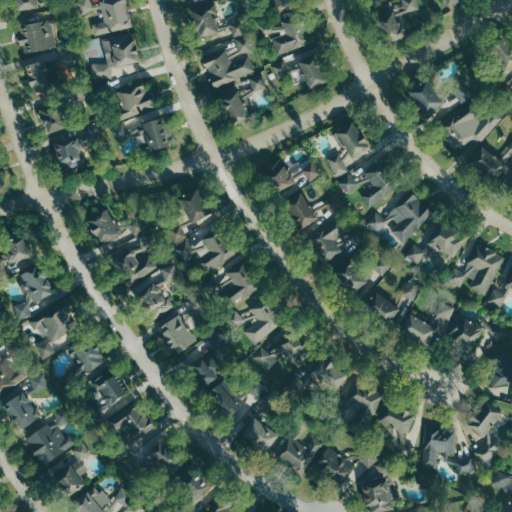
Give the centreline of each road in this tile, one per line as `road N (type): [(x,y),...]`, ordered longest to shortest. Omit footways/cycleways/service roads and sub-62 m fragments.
road 1 (tertiary): [(0,205),(214,157),(373,86),(511,5)]
road 2 (residential): [(310,511),(241,479),(131,340),(41,197),(0,76)]
road 3 (residential): [(439,382),(387,360),(315,304),(214,157),(168,50),(156,0)]
road 4 (residential): [(511,224),(438,176),(357,60),(334,0)]
